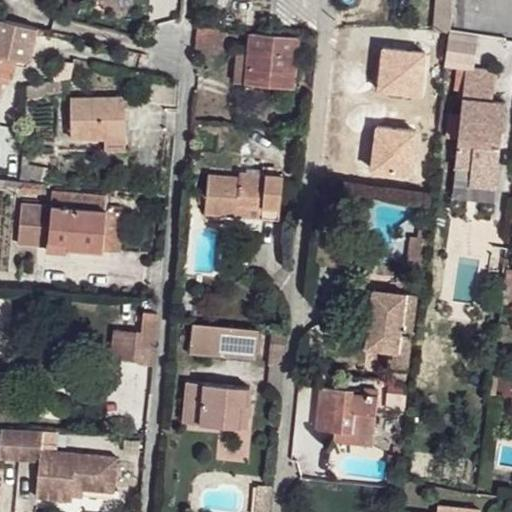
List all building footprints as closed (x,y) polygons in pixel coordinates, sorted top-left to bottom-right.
[(440,0),(440,13),(450,13),(451,0),(440,0)] [(0,82),(0,81),(7,83),(8,76),(11,77),(16,57),(30,61),(37,27),(0,17),(0,82)] [(197,27),(196,47),(218,48),(220,28),(197,27)] [(248,50),(245,82),(293,87),(294,85),(301,86),(302,80),(294,79),(299,36),(250,32),(248,50)] [(236,49),(233,81),(245,82),(248,50),(236,49)] [(458,138),(455,166),(471,169),(469,184),(496,187),(505,102),(493,100),(496,70),(466,67),(466,69),(464,90),(461,114),(448,113),(446,137),(458,138)] [(456,68),(454,88),(464,90),(466,69),(456,68)] [(26,85),(25,98),(63,90),(60,79),(26,85)] [(152,81),(150,102),(176,104),(177,83),(152,81)] [(71,97),(71,137),(105,137),(125,137),(125,97),(71,97)] [(1,122),(0,127),(0,151),(12,152),(15,123),(1,122)] [(105,137),(105,151),(126,151),(125,137),(105,137)] [(21,163),(20,177),(40,179),(43,168),(21,163)] [(206,204),(205,212),(237,216),(238,203),(263,206),(262,218),(279,219),(283,175),(239,172),(239,177),(208,174),(206,196),(206,204)] [(21,204),(18,243),(47,245),(71,246),(70,249),(104,251),(107,195),(52,191),(51,205),(21,204)] [(238,203),(237,216),(262,218),(263,206),(238,203)] [(126,213),(107,210),(104,251),(123,253),(126,213)] [(407,294),(373,291),(367,345),(391,349),(389,367),(387,379),(407,381),(415,297),(407,296),(407,294)] [(139,362),(140,363),(154,365),(159,313),(144,311),(143,331),(136,331),(134,361),(139,362)] [(193,322),(190,352),(256,359),(259,328),(193,322)] [(280,365),(284,366),(286,342),(273,342),(272,355),(273,360),(275,363),(280,365)] [(188,381),(184,421),(246,428),(250,387),(188,381)] [(321,386),(317,428),(335,429),(353,431),(352,442),(373,444),(378,389),(364,388),(364,394),(354,393),(354,390),(321,386)] [(387,391),(386,409),(405,411),(406,394),(387,391)] [(0,457),(19,459),(21,429),(1,428),(0,446),(0,457)] [(43,431),(21,429),(19,459),(39,461),(35,497),(72,501),(72,496),(73,488),(83,489),(113,493),(116,458),(41,451),(43,431)] [(335,429),(334,440),(352,442),(353,431),(335,429)] [(388,454),(385,479),(398,481),(401,456),(388,454)] [(73,488),(72,496),(82,497),(83,489),(73,488)]
